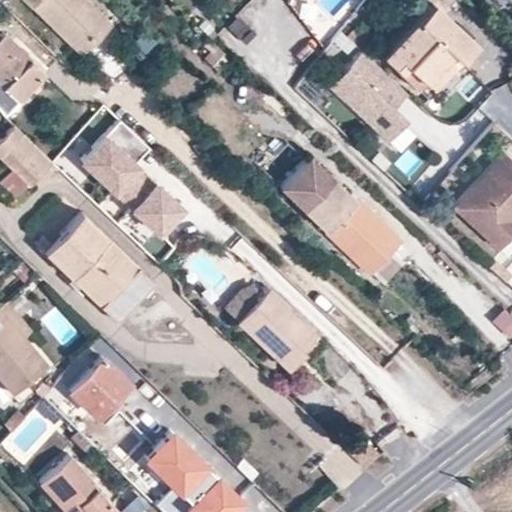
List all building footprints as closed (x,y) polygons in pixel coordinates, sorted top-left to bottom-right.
[(87,0),(24,0),(79,53),(110,21),(87,0)] [(472,39),(440,9),(431,0),(428,0),(379,51),(396,67),(404,60),(423,78),(449,49),(457,56),(472,39)] [(431,0),(440,9),(447,0),(431,0)] [(236,10),(225,27),(245,40),(256,24),(236,10)] [(0,82),(12,94),(17,99),(44,72),(4,32),(0,35),(0,34),(0,82)] [(430,85),(457,56),(449,49),(423,78),(430,85)] [(405,92),(360,51),(326,88),(385,140),(404,119),(391,108),(405,92)] [(414,86),(423,78),(404,60),(396,67),(414,86)] [(0,106),(12,94),(0,82),(0,106)] [(149,148),(120,120),(81,161),(115,193),(140,167),(135,163),(149,148)] [(0,156),(28,184),(51,160),(50,158),(13,122),(0,134),(0,156)] [(511,158),(499,146),(448,199),(493,241),(511,220),(511,213),(504,206),(511,197),(511,158)] [(368,268),(388,247),(397,237),(306,150),(275,182),(366,270),(368,268)] [(184,208),(157,183),(132,210),(159,235),(184,208)] [(97,302),(134,263),(79,210),(42,250),(97,302)] [(381,281),(402,260),(388,247),(368,268),(381,281)] [(153,281),(134,263),(97,302),(115,319),(153,281)] [(234,317),(286,366),(301,348),(298,346),(314,329),(266,284),(234,317)] [(30,328),(5,298),(0,302),(0,309),(22,335),(30,328)] [(511,315),(500,304),(488,317),(507,336),(511,331),(511,315)] [(22,335),(0,309),(0,379),(10,391),(46,362),(22,335)] [(301,348),(286,366),(295,374),(325,340),(314,329),(298,346),(301,348)] [(100,351),(66,389),(93,414),(129,378),(100,351)] [(2,420),(8,429),(22,413),(15,406),(2,420)] [(214,470),(177,434),(147,464),(184,500),(211,474),(214,470)] [(22,462),(63,508),(66,511),(117,511),(88,479),(91,477),(52,435),(22,462)] [(211,474),(184,500),(192,508),(188,511),(242,511),(249,506),(221,478),(218,481),(211,474)]
